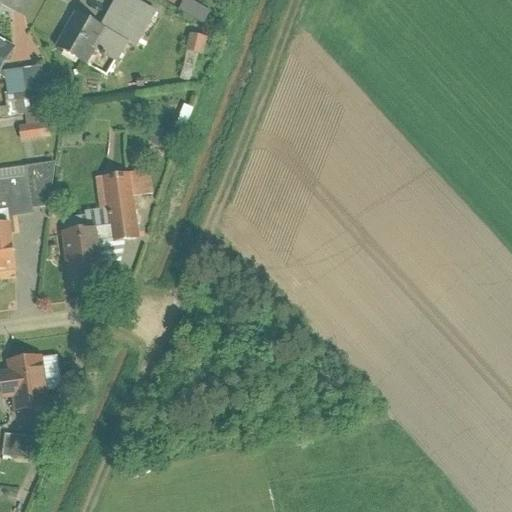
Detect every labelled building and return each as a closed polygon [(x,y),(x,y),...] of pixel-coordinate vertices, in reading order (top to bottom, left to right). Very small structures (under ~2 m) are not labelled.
[(82,10),(63,47),(115,74),(122,62),(126,64),(135,46),(144,50),(165,10),(146,0),(119,0),(107,24),(82,10)] [(187,0),(189,1),(183,12),(210,26),(217,11),(197,0),(187,0)] [(214,37),(194,33),(185,79),(198,82),(204,55),(210,56),(214,37)] [(0,88),(24,48),(0,34),(0,88)] [(3,108),(4,117),(61,109),(55,65),(12,72),(15,93),(10,93),(12,106),(3,108)] [(23,127),(25,142),(64,137),(60,111),(31,115),(33,125),(23,127)] [(0,280),(17,278),(16,272),(27,270),(21,224),(17,224),(16,216),(40,213),(39,208),(55,206),(64,161),(0,169),(0,280)] [(92,230),(68,233),(76,291),(119,286),(114,244),(147,240),(141,196),(161,194),(158,170),(103,177),(107,209),(90,211),(92,230)] [(64,352),(14,359),(16,369),(5,371),(10,401),(20,400),(23,416),(64,409),(60,386),(69,385),(64,352)] [(49,438),(11,434),(8,454),(47,459),(49,438)]
